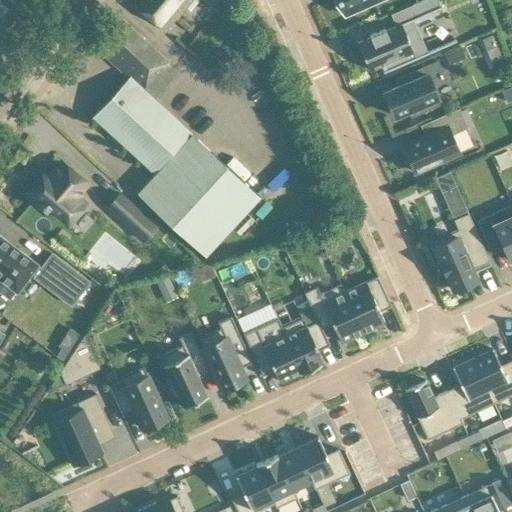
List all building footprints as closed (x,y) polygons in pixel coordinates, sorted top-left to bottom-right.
[(140,0),(136,6),(165,30),(176,17),(167,10),(175,0),(201,0),(211,8),(217,0),(140,0)] [(337,0),(338,2),(339,1),(345,15),(377,0),(337,0)] [(438,0),(421,0),(411,5),(417,18),(441,7),(438,0)] [(357,42),(365,59),(369,70),(380,65),(383,73),(456,41),(455,39),(423,53),(409,21),(414,19),(413,18),(385,30),(385,28),(369,35),(370,37),(357,42)] [(128,77),(92,115),(106,129),(155,173),(137,192),(205,255),(259,196),(143,88),(167,62),(138,35),(123,21),(98,48),(128,77)] [(462,56),(458,45),(443,51),(448,62),(462,56)] [(401,85),(383,92),(394,116),(408,110),(411,116),(439,104),(436,98),(438,97),(433,86),(446,80),(437,60),(397,78),(397,79),(398,79),(401,85)] [(434,132),(403,145),(415,172),(459,152),(451,135),(468,127),(459,107),(429,120),(434,132)] [(45,210),(49,206),(68,222),(84,203),(75,195),(86,183),(63,163),(49,180),(42,174),(26,193),(42,207),(45,210)] [(435,177),(441,192),(456,185),(449,171),(435,177)] [(120,193),(107,207),(142,240),(155,226),(120,193)] [(511,258),(511,204),(477,220),(491,253),(504,247),(509,260),(511,258)] [(489,260),(468,213),(454,219),(458,229),(432,241),(440,260),(439,261),(446,275),(447,275),(453,289),(476,279),(471,268),(489,260)] [(0,279),(0,291),(9,298),(15,290),(17,292),(32,271),(36,274),(34,277),(71,304),(89,281),(52,253),(40,268),(37,265),(38,264),(0,235),(0,279)] [(197,269),(202,280),(216,274),(210,262),(197,269)] [(157,279),(161,288),(171,283),(167,275),(157,279)] [(391,305),(377,275),(344,291),(363,332),(384,322),(379,311),(391,305)] [(341,342),(363,332),(344,291),(323,300),(320,293),(307,299),(317,321),(318,320),(322,329),(333,324),(341,342)] [(218,322),(220,327),(199,337),(222,388),(245,378),(240,367),(252,362),(231,316),(218,322)] [(275,319),(299,371),(300,373),(321,363),(321,362),(323,361),(318,350),(329,345),(322,329),(318,320),(317,321),(285,335),(278,317),(275,319)] [(279,381),(299,371),(275,319),(243,333),(262,375),(274,370),(279,381)] [(178,337),(182,345),(160,355),(164,363),(163,364),(164,365),(165,365),(183,404),(182,405),(183,406),(208,395),(207,393),(206,394),(198,377),(210,372),(191,331),(178,337)] [(66,361),(60,371),(65,384),(100,368),(85,333),(71,353),(66,361)] [(62,347),(57,355),(66,361),(71,353),(62,347)] [(492,348),(472,357),(494,403),(511,394),(511,359),(500,365),(492,348)] [(460,384),(447,390),(460,418),(461,418),(494,403),(472,357),(452,367),(460,384)] [(167,417),(143,366),(120,376),(122,380),(109,385),(123,415),(135,410),(143,428),(167,417)] [(425,379),(404,389),(428,439),(463,422),(461,418),(460,418),(447,390),(433,396),(425,379)] [(80,409),(54,421),(74,464),(101,452),(98,444),(115,436),(95,393),(77,401),(80,409)] [(479,430),(468,435),(471,443),(482,438),(479,430)] [(468,435),(457,441),(460,448),(471,443),(468,435)] [(317,436),(296,446),(312,480),(311,480),(315,489),(350,473),(338,448),(326,454),(317,436)] [(277,454),(276,454),(292,489),(293,488),(311,480),(312,480),(296,446),(277,454)] [(276,454),(256,463),(275,502),(274,503),(276,507),(297,497),(293,488),(292,489),(276,454)] [(244,492),(231,498),(237,511),(254,511),(274,503),(275,502),(256,463),(255,464),(256,464),(235,474),(244,492)] [(499,479),(464,495),(471,511),(499,511),(498,509),(510,503),(499,479)] [(138,511),(184,511),(177,495),(156,504),(155,501),(138,509),(138,511)] [(471,511),(464,495),(429,511),(471,511)]
